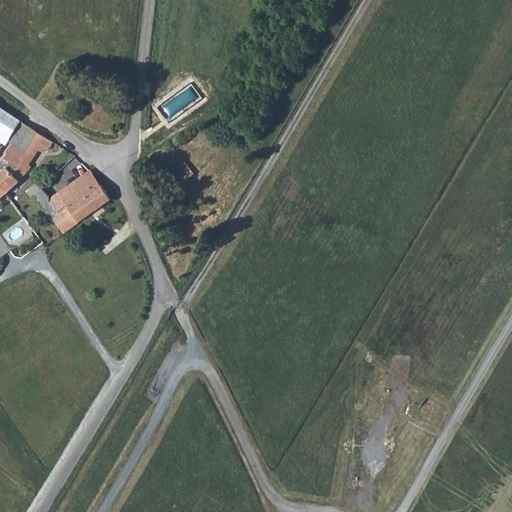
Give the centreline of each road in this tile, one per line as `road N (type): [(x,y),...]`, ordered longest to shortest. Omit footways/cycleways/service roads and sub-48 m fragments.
road 1 (track): [(365,0),(177,311)]
road 2 (unclassified): [(126,185),(164,282),(156,315),(123,373)]
road 3 (residential): [(123,373),(38,261),(17,268),(0,244)]
road 4 (unclassified): [(149,0),(126,185)]
road 5 (unclassified): [(123,373),(39,511)]
road 6 (unclassified): [(126,185),(0,84)]
